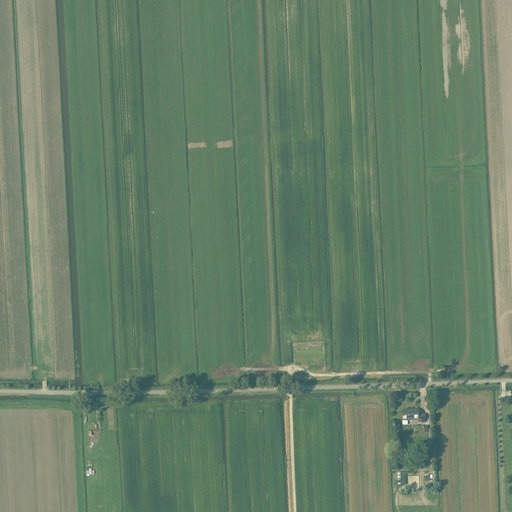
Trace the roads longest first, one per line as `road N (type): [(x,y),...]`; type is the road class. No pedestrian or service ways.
road 1 (unclassified): [(0,391),(511,380)]
road 2 (track): [(254,0),(272,368)]
road 3 (track): [(294,511),(289,368),(241,369)]
road 4 (track): [(289,368),(315,375),(441,370)]
